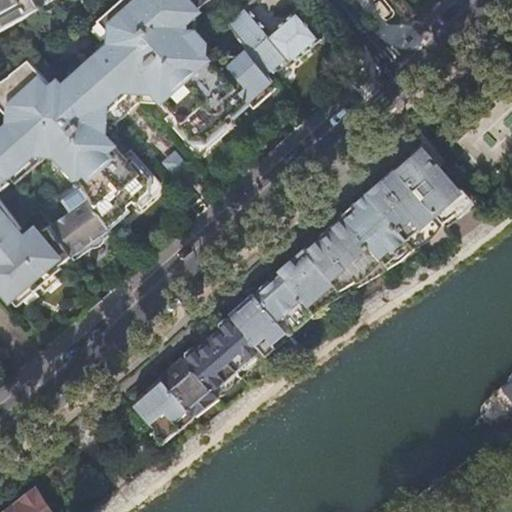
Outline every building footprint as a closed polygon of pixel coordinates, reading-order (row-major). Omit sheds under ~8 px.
[(0,0),(0,29),(43,6),(39,0),(0,0)] [(0,133),(0,164),(9,174),(37,151),(51,153),(66,171),(70,168),(79,180),(110,227),(127,214),(124,211),(126,209),(128,208),(130,211),(148,197),(149,184),(137,170),(133,173),(109,143),(110,122),(124,112),(134,103),(156,106),(181,137),(177,140),(188,154),(205,155),(215,146),(225,139),(223,136),(240,122),(242,124),(244,122),(250,117),(259,110),(256,106),(264,100),(259,94),(276,81),(271,75),(250,49),(241,57),(230,56),(230,49),(209,47),(208,40),(196,39),(196,27),(189,27),(190,12),(205,0),(121,0),(98,19),(112,37),(112,48),(69,81),(50,80),(31,55),(0,79),(0,100),(12,116),(12,124),(0,133)] [(250,49),(271,75),(290,59),(293,62),(307,50),(323,36),(312,23),(300,9),(273,31),(249,4),(228,21),(250,49)] [(472,200),(426,148),(401,170),(447,221),(472,200)] [(0,284),(12,298),(30,282),(36,289),(45,280),(61,265),(60,263),(65,258),(46,228),(40,232),(38,230),(26,239),(20,230),(24,227),(0,197),(0,183),(11,176),(9,174),(0,164),(0,284)] [(401,170),(373,195),(413,241),(416,244),(447,221),(401,170)] [(71,253),(72,254),(92,241),(111,229),(110,227),(79,180),(64,190),(76,209),(53,224),(71,253)] [(373,195),(372,196),(348,217),(352,222),(388,263),(413,241),(373,195)] [(341,286),(344,289),(388,263),(352,222),(337,236),(333,231),(310,251),(341,286)] [(46,228),(65,258),(68,256),(71,253),(53,224),(46,228)] [(284,274),(315,309),(324,301),(341,286),(310,251),(284,274)] [(259,295),(290,331),(315,309),(284,274),(259,295)] [(260,345),(266,352),(290,331),(259,295),(249,305),(254,311),(249,315),(245,313),(242,312),(237,316),(236,316),(235,317),(238,320),(260,345)] [(187,359),(212,387),(213,387),(236,366),(260,345),(238,320),(235,317),(222,329),(225,332),(221,336),(218,333),(205,345),(207,348),(204,351),(200,347),(187,359)] [(193,412),(217,393),(212,387),(187,359),(165,379),(190,409),(193,412)] [(165,379),(136,404),(156,427),(160,432),(190,409),(165,379)] [(56,511),(39,485),(5,511),(56,511)]
